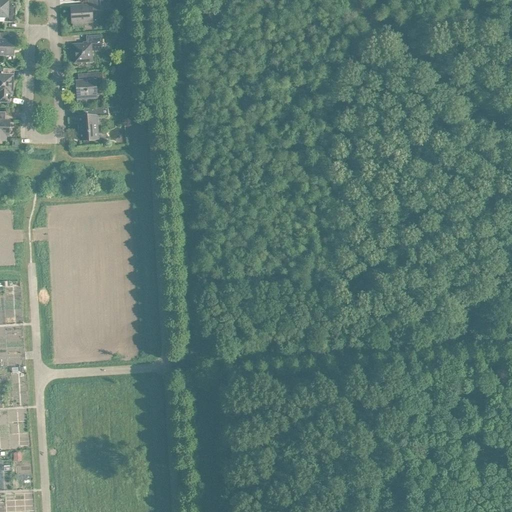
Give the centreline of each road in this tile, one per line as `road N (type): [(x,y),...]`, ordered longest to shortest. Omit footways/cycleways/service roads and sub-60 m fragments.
road 1 (residential): [(41,372),(166,366),(142,0)]
road 2 (residential): [(41,372),(30,194)]
road 3 (residential): [(57,33),(32,39),(27,129),(31,140),(61,133)]
road 4 (residential): [(47,511),(41,372)]
